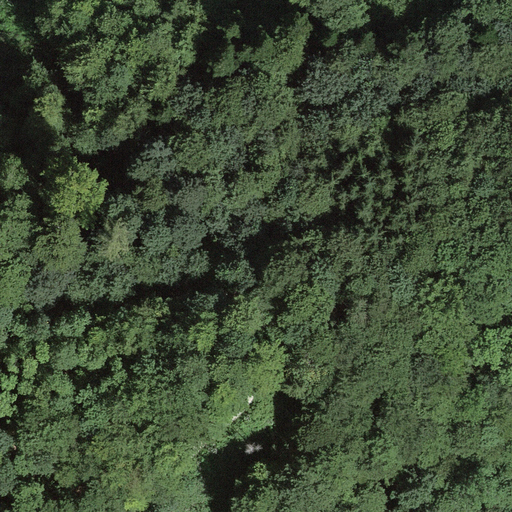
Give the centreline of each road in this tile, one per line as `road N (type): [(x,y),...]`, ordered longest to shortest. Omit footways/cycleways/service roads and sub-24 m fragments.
road 1 (track): [(278,330),(237,296),(151,296),(0,313)]
road 2 (track): [(131,511),(244,401),(270,367),(278,330)]
